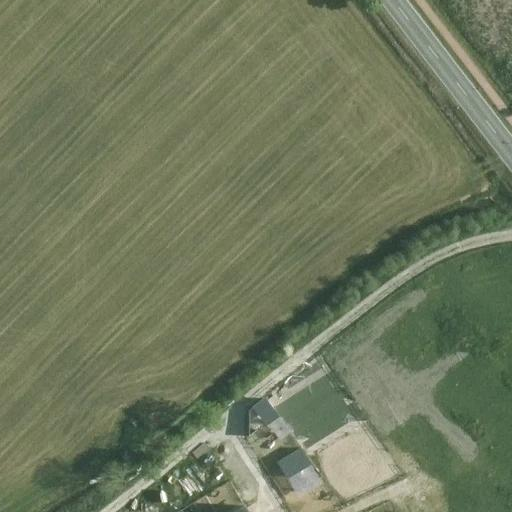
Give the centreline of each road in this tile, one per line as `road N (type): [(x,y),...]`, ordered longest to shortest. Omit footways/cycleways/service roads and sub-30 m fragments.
road 1 (track): [(116,511),(380,298),(465,243),(511,236)]
road 2 (tertiary): [(511,154),(393,0)]
